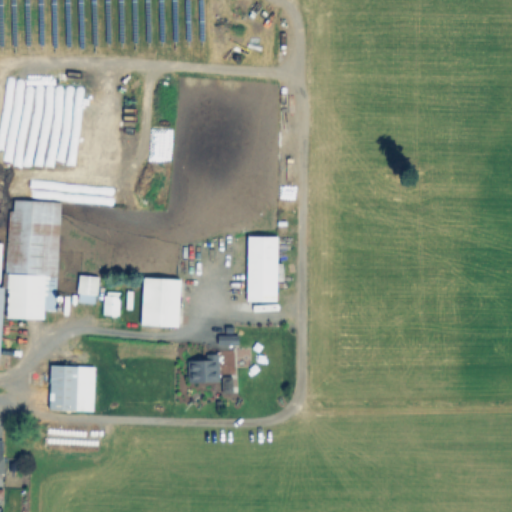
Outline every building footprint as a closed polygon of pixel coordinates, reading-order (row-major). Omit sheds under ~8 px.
[(58,201),(12,199),(11,209),(7,209),(3,316),(42,318),(42,309),(53,310),(58,201)] [(245,300),(276,300),(276,235),(246,235),(245,300)] [(93,303),(96,276),(78,274),(75,301),(93,303)] [(176,326),(178,278),(141,277),(139,324),(176,326)] [(117,291),(102,291),(102,314),(117,314),(117,291)] [(202,359),(186,359),(186,382),(217,381),(217,352),(202,353),(202,359)] [(47,409),(91,410),(93,365),(48,364),(47,409)]
